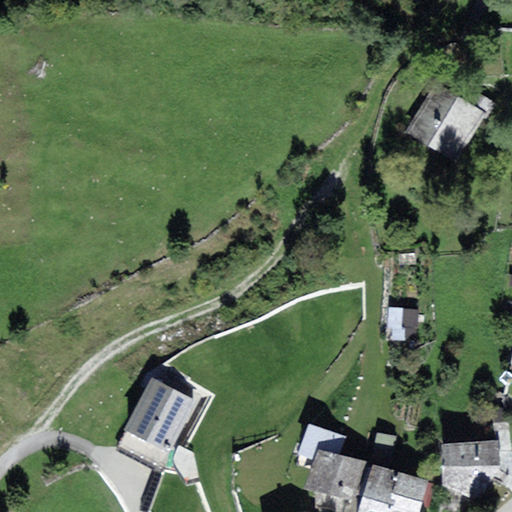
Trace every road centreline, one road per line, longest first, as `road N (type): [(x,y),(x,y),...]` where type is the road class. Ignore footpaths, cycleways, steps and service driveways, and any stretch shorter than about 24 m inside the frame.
road 1 (track): [(28,441),(81,372),(110,349),(219,306),(270,271),(361,138)]
road 2 (track): [(477,6),(424,35),(395,63),(361,138)]
